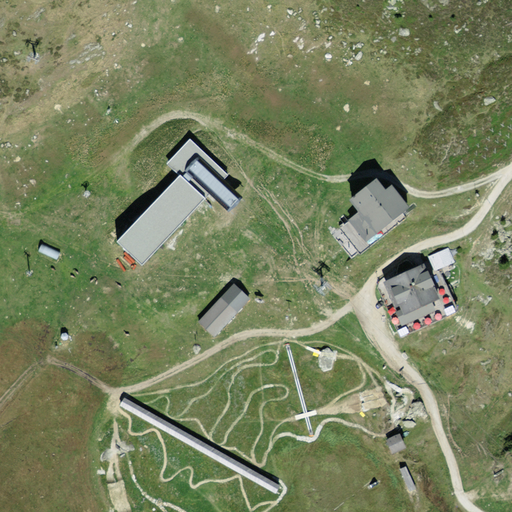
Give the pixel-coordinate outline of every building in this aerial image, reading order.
[(179,175),(116,241),(142,265),(209,194),(229,212),(243,198),(224,180),(228,175),(189,139),(166,163),(179,175)] [(348,219),(366,242),(410,207),(391,184),(385,189),(376,178),(349,200),(358,211),(348,219)] [(457,249),(440,259),(448,272),(465,262),(457,249)] [(392,288),(410,328),(460,306),(443,266),(392,288)] [(234,284),(198,321),(214,337),(250,299),(234,284)] [(405,437),(391,443),(396,455),(410,449),(405,437)] [(409,465),(403,466),(410,488),(416,486),(409,465)]
